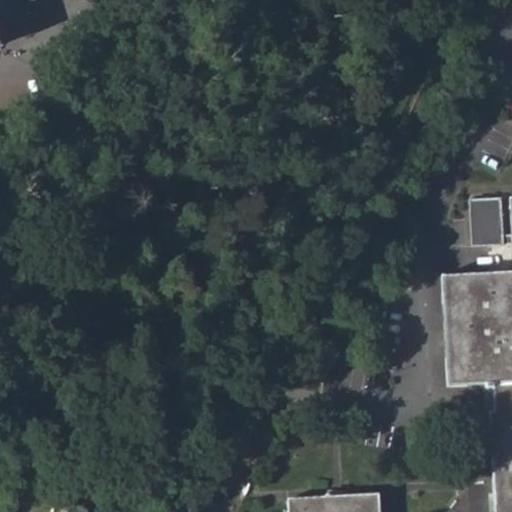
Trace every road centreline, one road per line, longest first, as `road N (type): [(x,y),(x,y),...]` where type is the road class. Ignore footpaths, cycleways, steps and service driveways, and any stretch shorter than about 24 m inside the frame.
road 1 (track): [(272,383),(327,239),(443,0)]
road 2 (residential): [(217,511),(272,383)]
